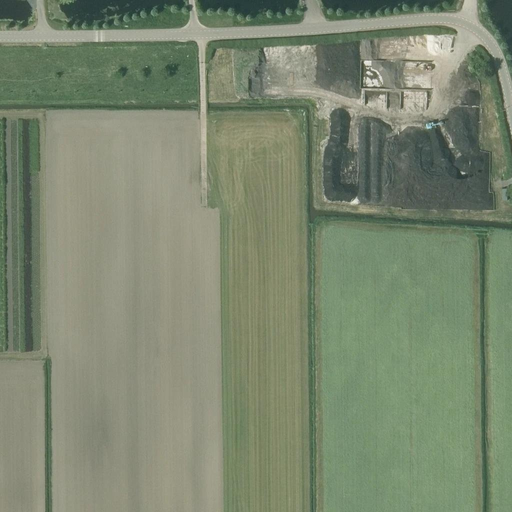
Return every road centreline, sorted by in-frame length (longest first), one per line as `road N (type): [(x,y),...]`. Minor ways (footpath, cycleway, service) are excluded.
road 1 (tertiary): [(509,105),(488,41),(448,19),(0,36)]
road 2 (track): [(200,34),(204,203)]
